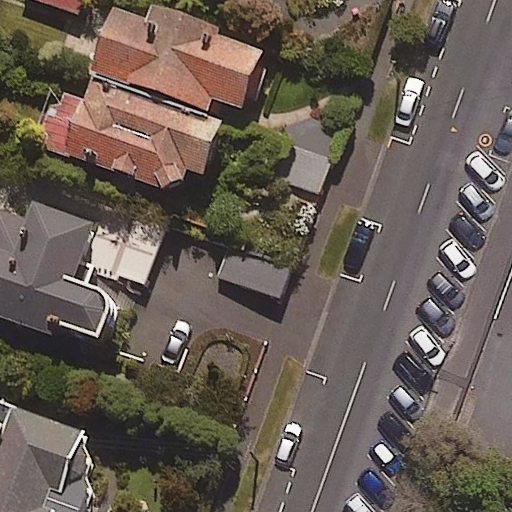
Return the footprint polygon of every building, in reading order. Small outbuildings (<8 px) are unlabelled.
[(86,0),(37,0),(82,15),(86,0)] [(151,7),(146,21),(116,9),(92,67),(206,113),(212,98),(239,109),(262,52),(151,7)] [(219,128),(91,85),(86,100),(63,92),(45,147),(173,190),(180,169),(202,176),(219,128)] [(346,135),(313,119),(285,179),(317,194),(346,135)] [(0,318),(53,337),(56,326),(100,341),(114,299),(89,290),(98,263),(82,258),(94,224),(4,193),(0,205),(0,318)] [(168,219),(137,209),(115,278),(145,288),(168,219)] [(293,266),(233,245),(221,280),(281,301),(293,266)] [(91,431),(0,398),(0,511),(88,511),(102,475),(79,467),(91,431)]
